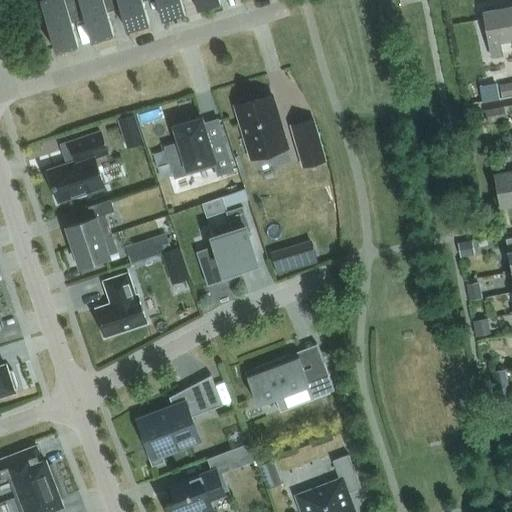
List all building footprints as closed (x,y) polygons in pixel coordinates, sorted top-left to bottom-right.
[(83,14),(84,14),(79,0),(40,0),(56,50),(78,43),(70,18),(83,14)] [(119,3),(118,0),(79,0),(84,14),(83,14),(91,39),(114,32),(106,7),(119,3)] [(118,0),(119,3),(127,28),(149,22),(142,0),(118,0)] [(181,0),(156,0),(162,18),(185,11),(181,0)] [(511,39),(511,30),(507,3),(497,5),(498,10),(484,13),(490,43),(491,43),(493,58),(503,56),(500,41),(511,39)] [(511,83),(507,84),(500,86),(502,98),(511,96),(511,83)] [(235,105),(251,159),(288,148),(271,94),(255,99),(253,95),(238,100),(239,103),(235,105)] [(488,123),(506,119),(503,106),(485,109),(488,123)] [(135,114),(121,118),(125,131),(139,127),(135,114)] [(218,175),(233,170),(223,136),(208,140),(202,117),(192,120),(191,118),(174,123),(180,142),(165,146),(174,178),(215,166),(218,175)] [(313,118),(292,125),(304,167),(325,160),(313,118)] [(104,186),(95,156),(107,152),(101,132),(70,142),(77,161),(48,170),(58,201),(104,186)] [(511,206),(511,157),(507,158),(509,173),(494,176),(502,209),(511,206)] [(223,196),(226,206),(248,199),(245,189),(223,196)] [(103,237),(112,234),(105,214),(114,210),(111,199),(88,206),(92,218),(67,226),(74,246),(103,237)] [(251,230),(243,206),(227,212),(233,230),(213,237),(216,247),(199,252),(198,251),(197,252),(208,285),(209,284),(208,281),(225,275),(226,279),(243,273),(240,265),(257,260),(247,231),(251,230)] [(157,253),(172,248),(171,248),(167,233),(152,238),(157,253)] [(109,235),(103,237),(74,246),(80,267),(110,257),(109,255),(115,253),(109,235)] [(126,247),(131,262),(157,253),(152,238),(126,247)] [(312,240),(271,252),(277,274),(318,262),(312,240)] [(475,255),(472,240),(457,242),(460,258),(475,255)] [(180,247),(161,253),(167,269),(185,262),(180,247)] [(136,295),(128,272),(103,280),(108,295),(110,295),(112,302),(96,308),(105,336),(147,323),(138,294),(136,295)] [(483,298),(480,281),(466,284),(469,301),(483,298)] [(476,336),(490,334),(487,318),(473,320),(476,336)] [(256,373),(247,376),(258,404),(309,384),(314,397),(334,390),(317,344),(254,368),(256,373)] [(0,394),(18,388),(12,369),(7,371),(5,364),(0,365),(0,394)] [(497,403),(499,403),(511,401),(505,369),(492,372),(497,403)] [(173,408),(138,421),(145,438),(142,440),(152,466),(165,461),(161,452),(199,438),(191,417),(210,410),(199,381),(169,397),(173,408)] [(511,409),(511,401),(499,403),(501,415),(511,413),(511,409)] [(242,465),(256,460),(250,442),(235,448),(242,465)] [(36,447),(0,460),(0,478),(8,476),(16,497),(59,480),(58,479),(52,464),(48,466),(45,460),(42,461),(36,448),(36,447)] [(314,490),(313,489),(296,495),(302,511),(353,511),(346,493),(361,488),(349,454),(332,460),(340,480),(314,490)] [(273,460),(258,465),(263,478),(278,472),(273,460)] [(176,500),(166,504),(169,511),(214,511),(209,498),(225,492),(216,469),(184,482),(184,481),(170,486),(176,500)] [(54,511),(53,508),(63,504),(61,499),(65,497),(59,480),(16,497),(22,511),(54,511)]
